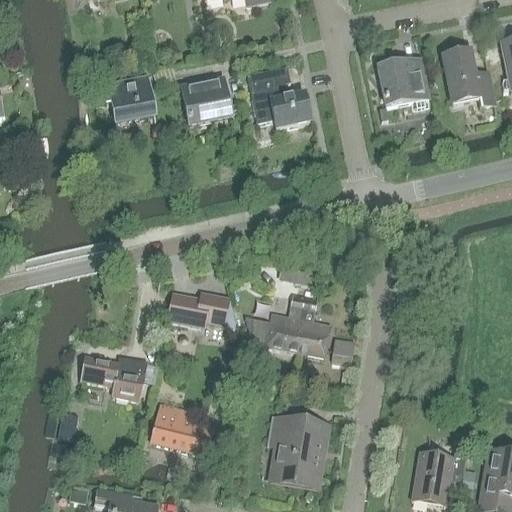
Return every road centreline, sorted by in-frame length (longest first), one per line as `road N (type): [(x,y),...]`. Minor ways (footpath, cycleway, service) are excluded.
road 1 (tertiary): [(0,287),(364,203)]
road 2 (residential): [(351,511),(383,304),(364,203)]
road 3 (residential): [(364,203),(330,31)]
road 4 (residential): [(330,31),(490,0)]
road 5 (tertiary): [(364,203),(511,169)]
